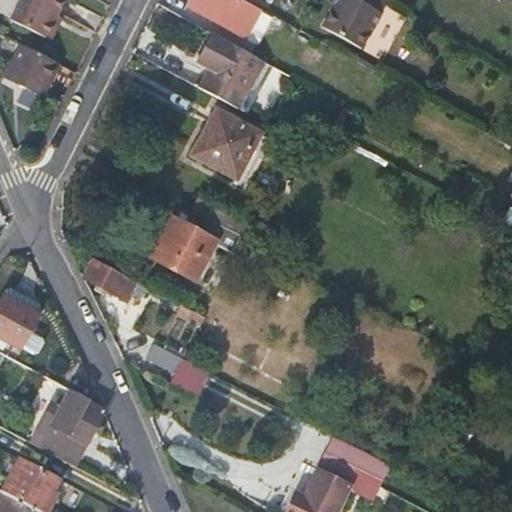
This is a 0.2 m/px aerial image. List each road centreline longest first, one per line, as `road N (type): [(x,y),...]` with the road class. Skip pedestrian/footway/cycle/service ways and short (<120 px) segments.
road 1 (residential): [(30,214),(156,511)]
road 2 (unclassified): [(140,0),(30,214)]
